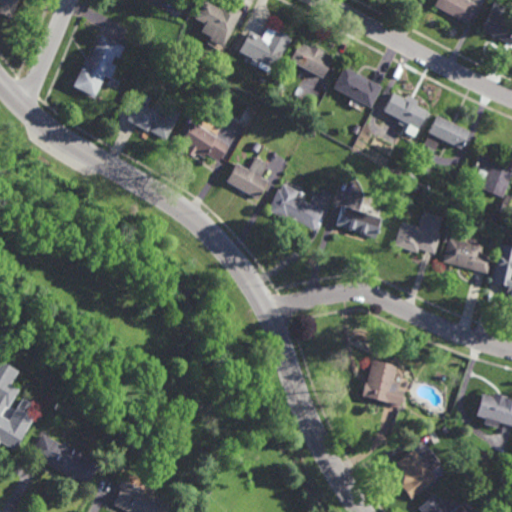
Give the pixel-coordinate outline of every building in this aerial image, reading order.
[(17,0),(10,17),(0,12),(0,0),(17,0)] [(219,8),(223,1),(240,10),(221,46),(210,40),(213,36),(203,30),(206,23),(196,17),(204,0),(209,0),(217,4),(216,6),(219,8)] [(467,23),(433,5),(435,0),(469,0),(477,4),(467,23)] [(511,40),(510,44),(480,29),(490,10),(511,21),(511,40)] [(290,37),(282,52),(281,52),(269,73),(256,65),(258,61),(237,49),(248,30),(260,37),(267,24),(290,37)] [(120,57),(115,55),(111,62),(116,65),(110,78),(104,75),(94,96),(72,85),(82,66),(84,67),(101,33),(126,45),(120,57)] [(308,46),(310,44),(322,50),(320,53),(331,59),(321,77),(288,59),(298,41),(308,46)] [(369,107),(332,87),(343,65),(380,86),(369,107)] [(418,101),(415,104),(427,111),(413,137),(403,132),(408,124),(382,110),(392,92),(403,98),(406,94),(418,101)] [(165,117),(171,105),(182,112),(166,139),(148,129),(147,130),(126,118),(136,100),(165,117)] [(460,148),(441,138),(435,150),(423,144),(428,133),(427,132),(435,115),(469,131),(460,148)] [(228,144),(216,161),(204,153),(201,157),(197,154),(194,158),(184,151),(188,146),(181,142),(189,129),(191,130),(196,123),(228,144)] [(257,152),(250,148),(255,141),(261,145),(257,152)] [(511,174),(502,196),(482,188),(485,180),(476,176),(479,168),(473,166),(480,151),(505,162),(510,148),(511,148),(511,174)] [(266,164),(259,176),(266,181),(255,199),(224,181),(234,162),(246,169),(253,157),(266,164)] [(313,229),(287,217),(286,219),(266,210),(276,189),(322,210),(313,229)] [(504,213),(494,209),(497,201),(508,205),(504,213)] [(375,238),(334,225),(341,205),(381,219),(375,238)] [(430,215),(430,213),(443,217),(438,234),(440,234),(434,254),(418,248),(416,253),(393,245),(401,221),(419,227),(423,212),(430,215)] [(487,274),(441,261),(448,238),(482,248),(481,253),(492,256),(487,274)] [(491,284),(505,287),(503,296),(511,298),(511,278),(511,274),(511,246),(498,244),(491,284)] [(8,409),(5,407),(1,416),(10,421),(22,399),(33,405),(27,414),(33,418),(15,451),(1,443),(0,445),(0,360),(18,372),(10,386),(18,390),(8,409)] [(399,385),(397,391),(402,392),(399,406),(361,396),(364,384),(365,384),(372,360),(395,366),(391,382),(399,385)] [(502,400),(502,398),(511,401),(511,427),(499,424),(497,429),(483,425),(484,419),(475,417),(481,394),(502,400)] [(61,445),(63,442),(84,453),(82,456),(98,465),(86,490),(64,478),(65,475),(49,466),(50,465),(40,460),(39,463),(29,457),(41,434),(61,445)] [(420,459),(431,451),(447,472),(410,499),(400,486),(402,485),(403,475),(395,463),(414,449),(420,459)] [(165,511),(128,511),(112,505),(119,489),(118,488),(121,480),(140,488),(139,490),(169,504),(165,511)] [(446,509),(455,502),(458,506),(459,505),(464,511),(420,511),(417,508),(433,494),(446,509)]
